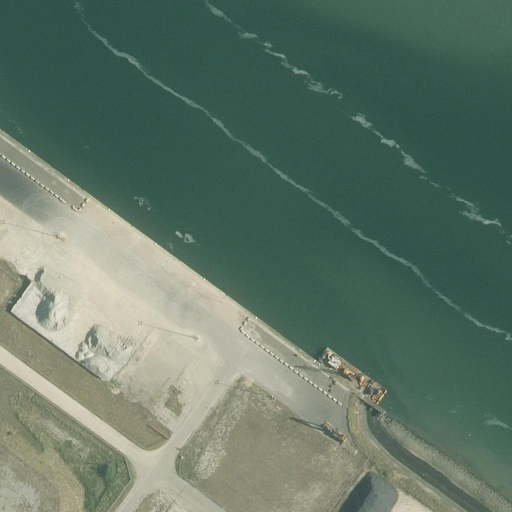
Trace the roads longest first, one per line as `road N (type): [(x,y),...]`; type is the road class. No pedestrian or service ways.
road 1 (unknown): [(0,157),(234,329),(230,366),(152,468)]
road 2 (unclassified): [(152,468),(0,357)]
